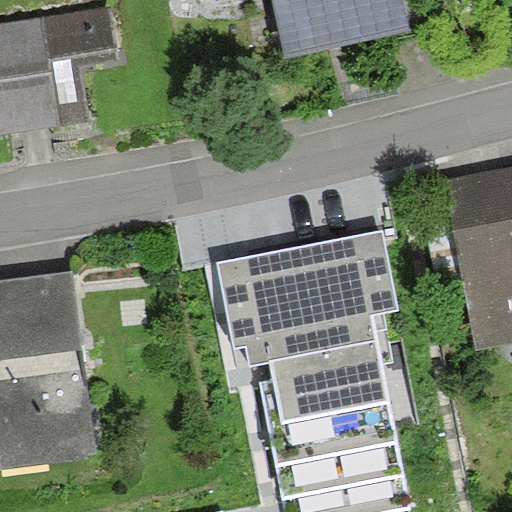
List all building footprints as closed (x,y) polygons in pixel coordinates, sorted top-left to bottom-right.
[(215,0),(217,4),(236,0),(269,0),(283,62),(410,34),(402,0),(215,0)] [(109,4),(0,23),(0,138),(87,123),(78,72),(120,64),(109,4)] [(511,171),(446,184),(480,359),(511,352),(511,171)] [(384,238),(218,270),(236,360),(246,358),(250,376),(258,375),(284,511),(388,511),(408,508),(374,331),(401,326),(384,238)] [(26,285),(0,287),(0,469),(93,460),(74,280),(26,285)]
